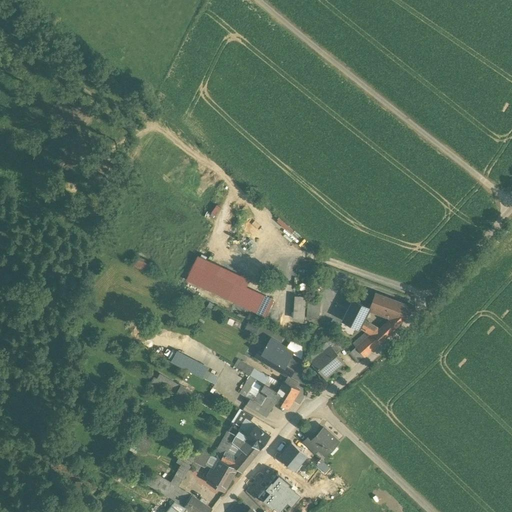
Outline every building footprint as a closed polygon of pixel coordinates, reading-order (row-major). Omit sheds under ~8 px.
[(283,217),(272,228),(290,248),(302,237),(283,217)] [(131,255),(127,265),(142,271),(146,261),(131,255)] [(246,288),(249,281),(197,257),(187,279),(228,299),(235,283),(246,288)] [(235,283),(228,299),(265,317),(273,301),(246,288),(235,283)] [(415,308),(375,293),(369,308),(393,317),(388,322),(395,328),(415,308)] [(293,320),(304,321),(305,297),(295,296),(293,320)] [(320,301),(308,300),(306,318),(319,319),(320,301)] [(366,308),(353,302),(344,320),(357,326),(361,318),(366,308)] [(361,318),(357,326),(369,336),(381,341),(388,335),(361,318)] [(369,336),(356,348),(364,357),(381,341),(369,336)] [(342,350),(332,338),(327,343),(330,348),(331,347),(337,354),(342,350)] [(293,352),(271,339),(263,353),(264,354),(284,366),(293,352)] [(330,348),(312,363),(325,378),(344,363),(337,354),(331,347),(330,348)] [(364,357),(356,348),(349,354),(357,363),(364,357)] [(210,371),(212,366),(180,350),(174,363),(217,385),(221,376),(210,371)] [(293,371),(284,366),(264,354),(261,360),(288,376),(289,377),(293,371)] [(235,367),(250,376),(267,385),(270,379),(238,360),(235,367)] [(191,392),(159,374),(155,382),(175,394),(175,395),(186,401),(191,392)] [(267,385),(250,376),(240,393),(250,399),(246,405),(266,417),(275,401),(288,409),(293,401),(292,401),(286,397),(286,396),(281,394),(278,392),(267,385)] [(289,377),(288,376),(278,392),(281,394),(286,396),(286,397),(292,401),(300,389),(296,387),(299,383),(289,377)] [(243,411),(240,416),(250,421),(253,417),(243,411)] [(250,421),(240,416),(235,425),(229,432),(260,449),(270,436),(250,421)] [(151,429),(139,422),(128,442),(127,442),(124,446),(136,453),(139,448),(147,453),(153,443),(145,439),(151,429)] [(339,442),(324,428),(320,432),(320,434),(318,437),(315,437),(314,437),(312,440),(320,448),(319,449),(326,455),(329,451),(329,448),(332,446),(335,446),(335,445),(339,442)] [(237,469),(242,472),(260,449),(229,432),(216,457),(220,460),(231,465),(237,469)] [(171,436),(168,445),(177,448),(180,439),(171,436)] [(312,440),(308,437),(303,442),(315,453),(319,449),(320,448),(312,440)] [(307,455),(292,442),(279,457),(295,470),(295,469),(307,455)] [(196,455),(184,448),(176,462),(180,464),(188,469),(192,462),(196,455)] [(211,455),(199,449),(196,455),(192,462),(204,468),(207,463),(211,455)] [(216,457),(211,455),(207,463),(216,467),(220,460),(216,457)] [(231,465),(220,460),(216,467),(214,470),(211,470),(207,475),(209,479),(208,480),(225,489),(237,469),(231,465)] [(330,468),(321,460),(317,464),(318,465),(326,472),(330,468)] [(147,484),(164,494),(170,483),(178,487),(188,469),(180,464),(170,481),(154,471),(147,484)] [(318,465),(310,476),(306,473),(303,476),(305,477),(309,481),(314,486),(326,472),(318,465)] [(303,476),(295,469),(295,470),(291,475),(292,475),(300,482),(305,477),(303,476)] [(278,472),(258,495),(272,508),(274,505),(282,511),(284,511),(300,495),(291,487),(292,485),(278,472)] [(114,480),(120,484),(125,477),(118,473),(114,480)] [(305,477),(300,482),(301,483),(305,486),(309,481),(305,477)] [(343,480),(338,487),(349,496),(354,489),(343,480)] [(178,487),(170,483),(164,494),(184,506),(192,495),(178,487)] [(201,502),(192,495),(184,506),(193,511),(209,511),(212,509),(205,504),(206,502),(202,500),(201,502)] [(184,511),(187,509),(175,502),(168,510),(169,511),(184,511)]
